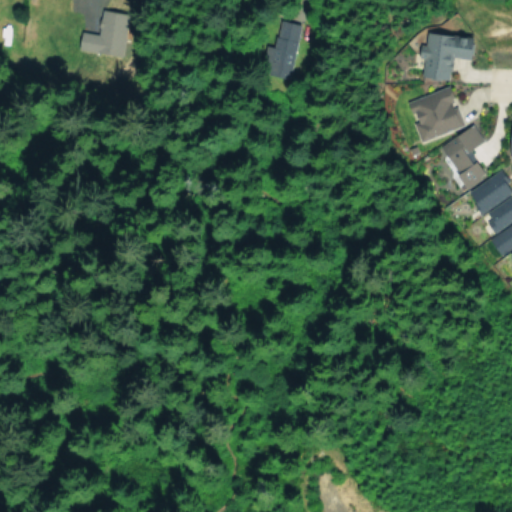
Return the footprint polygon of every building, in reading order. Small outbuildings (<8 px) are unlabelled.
[(466,59),(469,39),(419,32),(415,58),(418,58),(415,77),(443,81),(446,57),(466,59)] [(458,125),(452,108),(448,109),(440,87),(400,101),(408,123),(407,123),(414,141),(458,125)] [(503,159),(511,158),(511,116),(503,117),(503,159)] [(478,140),(466,124),(433,148),(462,188),(481,175),(464,151),(478,140)] [(509,191),(494,170),(462,193),(477,214),(509,191)] [(511,205),(510,206),(506,198),(478,211),(487,231),(511,218),(511,205)] [(511,220),(483,238),(493,255),(511,243),(511,220)] [(511,247),(502,254),(511,270),(511,269),(511,247)]
